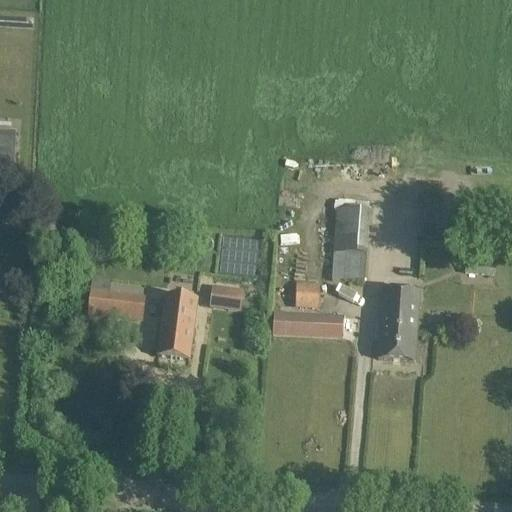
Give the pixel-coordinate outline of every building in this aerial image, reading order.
[(14,134),(0,133),(0,166),(13,168),(14,134)] [(364,285),(370,216),(336,213),(331,282),(364,285)] [(425,227),(424,240),(435,240),(435,227),(425,227)] [(467,254),(466,278),(493,279),(496,255),(467,254)] [(319,313),(319,287),(296,286),(296,312),(319,313)] [(212,289),(209,311),(240,315),(242,293),(212,289)] [(378,362),(413,364),(419,296),(383,293),(378,362)] [(91,294),(89,318),(142,324),(145,300),(110,296),(91,294)] [(166,298),(157,359),(190,363),(198,302),(166,298)] [(343,343),(343,319),(274,316),(273,341),(343,343)]
